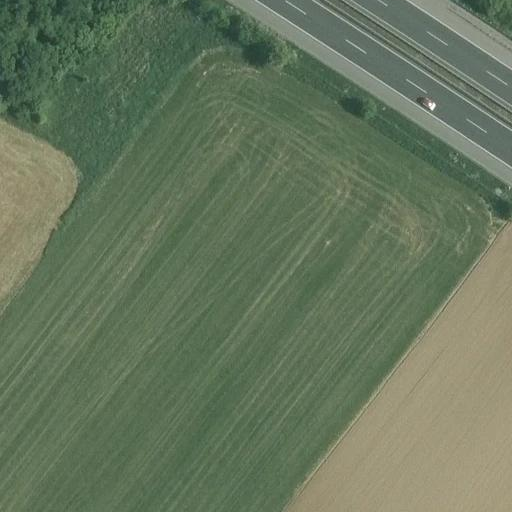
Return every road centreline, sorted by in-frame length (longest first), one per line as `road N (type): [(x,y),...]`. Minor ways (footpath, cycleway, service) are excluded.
road 1 (motorway): [(265,0),(511,165)]
road 2 (motorway): [(511,85),(385,0)]
